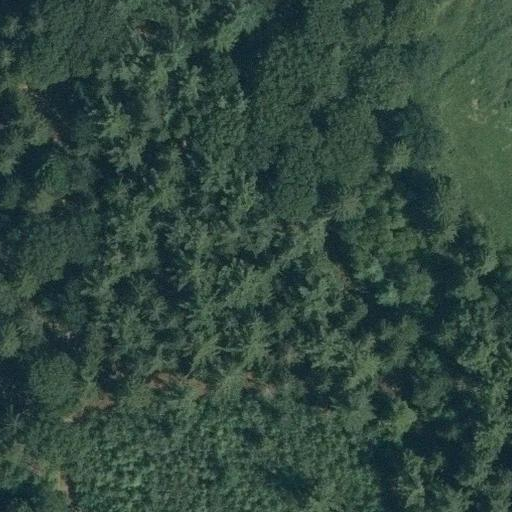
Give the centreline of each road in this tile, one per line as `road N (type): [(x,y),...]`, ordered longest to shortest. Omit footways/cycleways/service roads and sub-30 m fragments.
road 1 (track): [(128,138),(511,355)]
road 2 (track): [(62,100),(61,511)]
